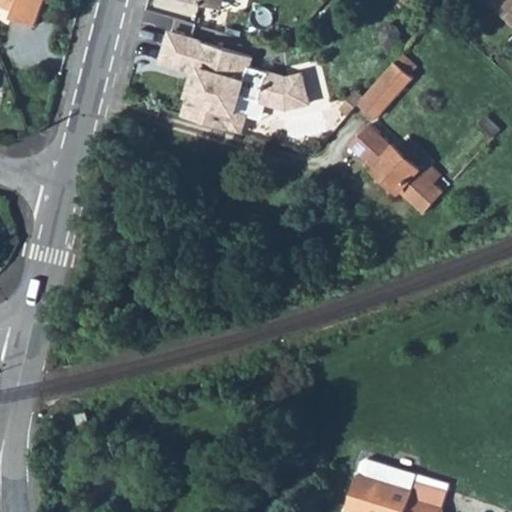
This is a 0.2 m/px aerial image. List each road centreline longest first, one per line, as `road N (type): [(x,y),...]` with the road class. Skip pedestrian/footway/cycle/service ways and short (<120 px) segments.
road 1 (residential): [(60,193),(111,0)]
road 2 (residential): [(28,333),(60,193)]
